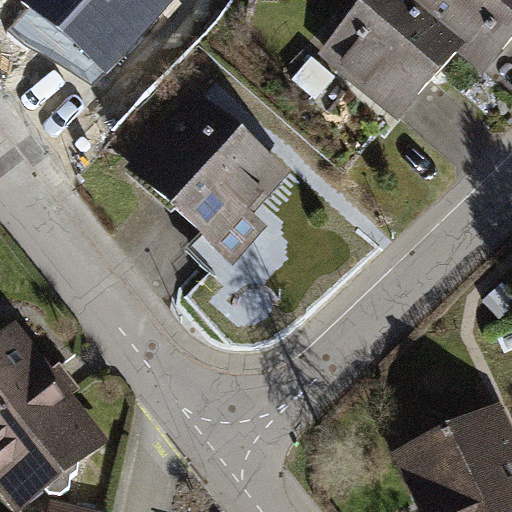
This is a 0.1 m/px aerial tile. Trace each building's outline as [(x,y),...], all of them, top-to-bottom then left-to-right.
[(17,0),(10,8),(102,91),(174,12),(159,0),(17,0)] [(394,115),(455,48),(465,37),(424,1),(425,0),(359,0),(318,45),(394,115)] [(455,48),(481,71),(511,37),(511,0),(425,0),(424,1),(465,37),(455,48)] [(198,91),(130,167),(234,261),(268,224),(253,210),(288,172),(198,91)] [(0,486),(16,507),(48,482),(56,487),(65,486),(74,482),(80,474),(81,466),(79,459),(109,436),(18,319),(0,332),(0,486)] [(511,511),(511,411),(508,404),(398,454),(424,511),(511,511)] [(109,511),(56,500),(53,511),(109,511)]
